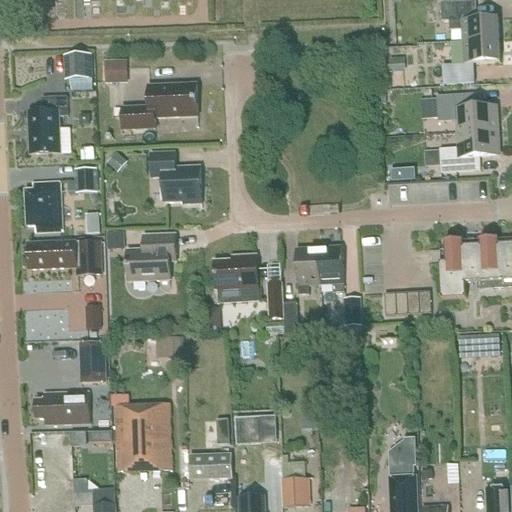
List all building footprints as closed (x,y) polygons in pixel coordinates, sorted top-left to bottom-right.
[(465,43),(501,42),(500,19),(473,21),(472,2),(442,4),(443,23),(451,22),(451,31),(464,31),(465,43)] [(501,42),(465,43),(466,65),(502,64),(501,42)] [(65,82),(72,81),(72,91),(94,91),(93,57),(65,58),(65,82)] [(405,60),(391,61),(392,73),(406,72),(405,60)] [(129,61),(106,62),(106,85),(130,84),(129,61)] [(466,65),(443,67),(444,87),(467,86),(466,65)] [(199,118),(198,86),(150,88),(151,109),(124,110),(125,131),(157,130),(156,120),(199,118)] [(460,135),(499,133),(497,108),(471,110),(470,95),(438,97),(440,123),(459,122),(460,135)] [(45,113),(29,113),(31,156),(62,155),(73,154),(71,130),(61,130),(60,118),(69,117),(68,97),(44,99),(45,113)] [(90,116),(80,116),(80,127),(91,127),(90,116)] [(499,133),(460,135),(461,149),(441,151),(443,175),(475,173),(474,159),(500,157),(499,133)] [(203,206),(202,168),(177,169),(176,154),(152,155),(153,179),(165,179),(165,204),(184,204),(184,207),(203,206)] [(116,155),(108,164),(118,174),(127,165),(116,155)] [(407,173),(397,167),(391,176),(401,183),(407,173)] [(74,171),(75,195),(99,194),(98,170),(74,171)] [(63,233),(61,185),(35,186),(35,193),(28,193),(29,228),(37,227),(37,234),(63,233)] [(100,214),(87,215),(88,236),(101,235),(100,214)] [(124,236),(111,236),(111,250),(124,250),(124,236)] [(178,263),(177,236),(145,237),(146,251),(129,252),(130,284),(172,282),(171,263),(178,263)] [(511,245),(501,246),(501,240),(482,241),(482,247),(465,248),(465,242),(447,243),(448,264),(442,264),(444,301),(468,300),(467,284),(479,283),(487,283),(495,283),(503,282),(511,282),(511,281),(511,245)] [(102,243),(85,244),(85,243),(30,246),(31,271),(79,269),(79,277),(103,276),(102,243)] [(344,249),(321,250),(323,287),(335,286),(335,294),(346,294),(344,249)] [(323,287),(321,250),(298,251),(300,297),(310,297),(310,287),(323,287)] [(243,262),(216,263),(218,292),(220,292),(220,305),(260,303),(258,257),(243,258),(243,262)] [(495,283),(495,290),(503,290),(503,282),(495,283)] [(503,282),(503,290),(511,289),(511,282),(503,282)] [(487,283),(479,283),(479,291),(487,291),(487,283)] [(495,290),(495,283),(487,283),(487,291),(495,290)] [(270,322),(284,322),(285,322),(284,305),(284,286),(269,286),(270,322)] [(421,294),(422,316),(433,316),(432,293),(421,294)] [(410,317),(409,294),(398,295),(399,317),(410,317)] [(422,316),(421,294),(409,294),(410,317),(422,316)] [(399,317),(398,295),(386,295),(387,318),(399,317)] [(344,300),(345,328),(363,328),(362,300),(344,300)] [(285,322),(284,322),(285,335),(299,335),(298,305),(284,305),(285,322)] [(87,309),(87,330),(102,330),(101,308),(87,309)] [(218,324),(209,324),(209,335),(223,334),(222,326),(218,324)] [(107,385),(106,345),(80,346),(81,386),(107,385)] [(46,427),(92,426),(91,394),(45,395),(45,402),(37,402),(38,421),(46,421),(46,427)] [(171,405),(120,407),(115,407),(116,475),(173,473),(171,405)] [(231,421),(218,421),(219,447),(232,446),(231,421)] [(113,445),(113,433),(91,434),(91,445),(113,445)] [(87,434),(72,434),(73,450),(88,450),(87,434)] [(189,457),(190,482),(234,480),(233,455),(189,457)] [(311,507),(310,481),(307,482),(306,463),(284,464),(285,482),(282,482),(283,508),(311,507)] [(461,466),(449,466),(450,485),(461,484),(461,466)] [(433,471),(422,473),(423,481),(434,479),(433,471)] [(418,511),(416,476),(390,478),(391,511),(418,511)] [(88,484),(76,484),(77,493),(88,492),(88,484)] [(487,511),(511,511),(511,488),(486,489),(487,511)] [(240,511),(266,511),(266,498),(240,499),(240,511)]
